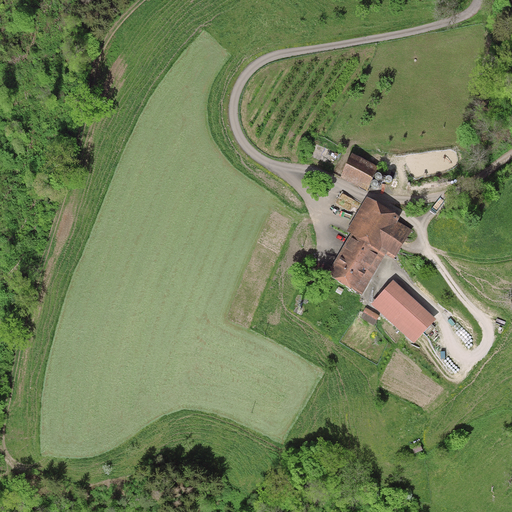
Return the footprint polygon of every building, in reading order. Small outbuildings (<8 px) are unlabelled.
[(379,166),(352,153),(340,176),(368,189),(379,166)] [(400,217),(367,197),(347,231),(351,233),(327,274),(364,296),(387,256),(394,260),(411,231),(397,222),(400,217)] [(437,320),(394,280),(372,304),(414,344),(437,320)] [(308,298),(301,295),(299,301),(305,304),(308,298)] [(380,315),(367,307),(364,312),(377,319),(380,315)]
